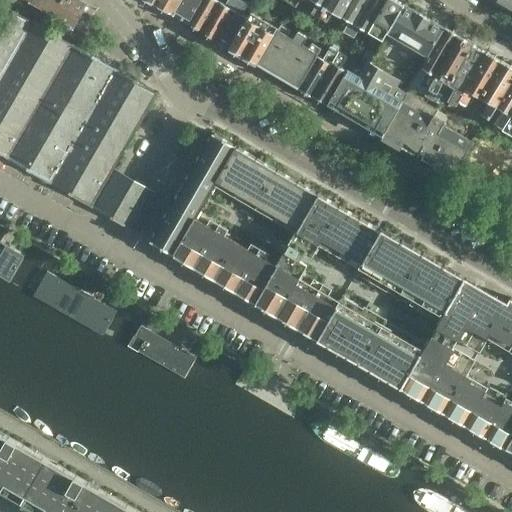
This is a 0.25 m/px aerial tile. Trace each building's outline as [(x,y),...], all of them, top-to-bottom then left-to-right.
[(86,4),(79,0),(11,0),(14,1),(14,0),(27,0),(73,26),(86,4)] [(175,15),(183,0),(155,0),(154,3),(175,15)] [(202,0),(183,0),(175,15),(188,23),(202,0)] [(220,3),(214,0),(202,0),(188,23),(196,27),(203,31),(220,3)] [(216,40),(240,0),(239,0),(230,0),(226,7),(220,3),(203,31),(216,40)] [(230,47),(247,19),(240,15),(247,4),(240,0),(216,40),(230,47)] [(320,17),(330,0),(313,0),(318,3),(313,13),(320,17)] [(341,16),(350,0),(330,0),(320,17),(328,21),(334,12),(341,16)] [(369,32),(387,0),(350,0),(341,16),(369,32)] [(383,40),(404,4),(397,0),(387,0),(369,32),(383,40)] [(411,88),(445,28),(404,4),(383,40),(376,53),(370,62),(366,69),(352,61),(347,70),(327,104),(345,114),(347,110),(368,122),(366,126),(383,136),(408,93),(411,88)] [(0,83),(34,24),(0,5),(0,83)] [(266,68),(283,36),(286,32),(252,12),(247,19),(230,47),(266,68)] [(0,153),(7,158),(72,45),(34,24),(0,83),(0,153)] [(425,96),(429,89),(459,36),(445,28),(411,88),(425,96)] [(324,29),(321,36),(327,40),(331,33),(324,29)] [(300,88),(318,56),(320,52),(307,44),(311,37),(304,33),(300,40),(294,36),(291,41),(283,36),(266,68),(300,88)] [(443,96),(473,44),(472,44),(460,37),(459,36),(429,89),(443,96)] [(49,182),(114,69),(72,44),(72,45),(7,158),(9,160),(10,159),(49,182)] [(453,112),(460,99),(487,52),(486,52),(486,53),(483,51),(483,50),(476,47),(473,45),(474,45),(473,44),(443,96),(439,104),(453,112)] [(314,96),(339,51),(330,46),(323,59),(318,56),(300,88),(314,96)] [(370,62),(376,53),(369,49),(363,58),(370,62)] [(327,104),(347,70),(342,67),(348,56),(339,51),(314,96),(327,104)] [(481,98),(503,61),(487,52),(460,99),(469,104),(474,94),(481,98)] [(497,107),(511,81),(511,66),(503,61),(481,98),(488,102),(480,117),(488,122),(497,107)] [(115,169),(126,150),(158,95),(114,69),(49,182),(48,182),(51,184),(52,184),(90,206),(93,208),(93,207),(119,222),(131,229),(131,230),(134,232),(157,193),(142,184),(115,169)] [(505,129),(511,117),(511,81),(497,107),(505,112),(498,124),(505,129)] [(473,142),(444,125),(446,122),(434,116),(438,110),(408,93),(383,136),(415,154),(415,153),(417,149),(424,154),(422,158),(453,176),(473,142)] [(511,298),(510,297),(508,302),(428,256),(416,249),(404,242),(214,133),(211,138),(209,137),(207,140),(210,141),(200,157),(198,156),(196,159),(199,160),(189,176),(187,175),(185,178),(188,180),(185,183),(178,195),(176,194),(174,197),(177,199),(167,215),(165,213),(163,216),(166,218),(156,234),(154,232),(153,235),(155,237),(152,242),(349,355),(367,366),(511,449),(511,298)] [(27,256),(0,240),(0,276),(11,284),(27,256)] [(33,298),(70,319),(85,292),(49,271),(33,298)] [(120,312),(85,292),(70,319),(104,339),(120,312)] [(200,358),(142,325),(129,348),(187,381),(200,358)] [(267,362),(271,356),(264,352),(260,358),(267,362)] [(316,436),(318,438),(383,476),(385,477),(387,478),(389,478),(391,478),(393,478),(395,478),(397,477),(399,476),(398,474),(398,472),(397,470),(396,468),(395,466),(393,464),(391,463),(390,461),(328,425),(325,424),(322,423),(319,423),(316,423),(313,423),(309,423),(310,426),(312,429),(313,431),(315,434),(316,436)] [(141,511),(58,464),(0,430),(0,487),(4,491),(7,493),(10,495),(14,496),(17,491),(35,502),(33,507),(35,508),(37,510),(40,511),(141,511)] [(420,507),(429,511),(468,511),(431,490),(429,489),(426,489),(421,489),(419,489),(417,490),(414,491),(414,493),(414,495),(414,497),(414,499),(415,501),(416,503),(417,504),(419,506),(420,507)]
